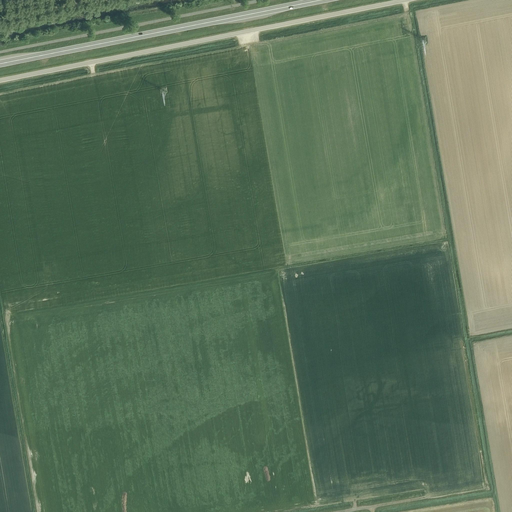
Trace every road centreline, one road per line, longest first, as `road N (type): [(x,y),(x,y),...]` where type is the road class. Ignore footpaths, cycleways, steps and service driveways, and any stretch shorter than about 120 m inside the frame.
road 1 (unclassified): [(0,80),(407,0)]
road 2 (trunk): [(0,64),(317,0)]
